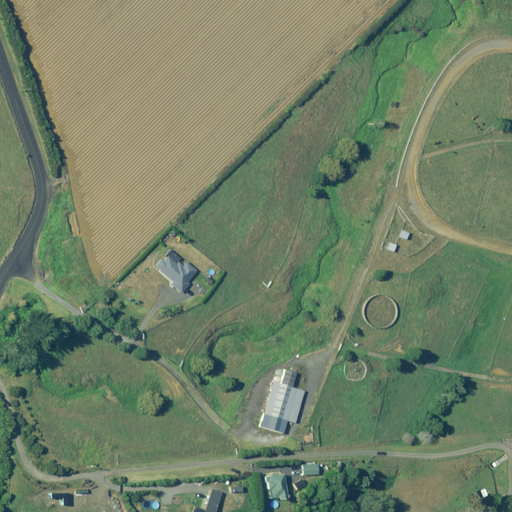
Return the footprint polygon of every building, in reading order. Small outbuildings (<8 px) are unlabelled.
[(407,233),(400,231),(398,237),(404,239),(407,233)] [(394,245),(388,243),(385,249),(391,252),(394,245)] [(175,255),(170,252),(162,262),(160,260),(153,267),(171,282),(169,285),(179,293),(187,284),(185,282),(194,271),(182,261),(175,255)] [(293,373),(275,367),(258,427),(281,433),(285,421),(293,423),(302,391),(289,387),(293,373)] [(312,442),(311,427),(301,428),(301,442),(312,442)] [(316,474),(315,464),(300,465),(301,475),(316,474)] [(283,487),(281,475),(264,477),(265,489),(266,489),(267,499),(275,498),(276,500),(284,499),(284,496),(283,487)] [(211,511),(219,492),(209,489),(201,511),(193,508),(191,511),(211,511)]
